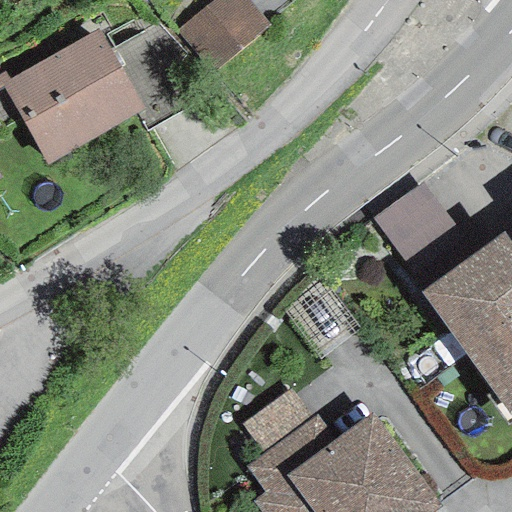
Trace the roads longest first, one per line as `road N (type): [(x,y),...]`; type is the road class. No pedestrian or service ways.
road 1 (residential): [(101,442),(278,233),(420,117),(511,21)]
road 2 (residential): [(0,302),(157,214),(302,106),(373,0)]
